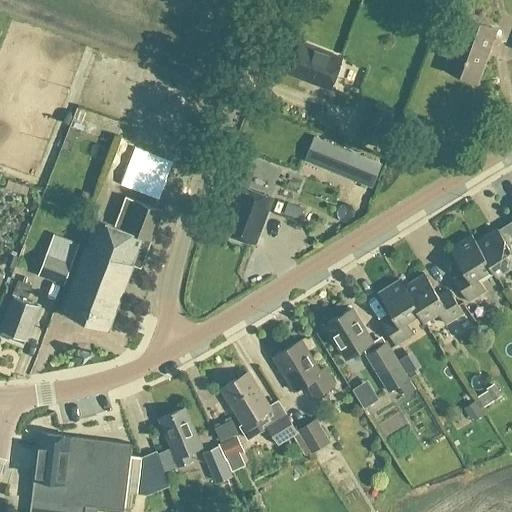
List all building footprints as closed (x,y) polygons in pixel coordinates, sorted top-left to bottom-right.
[(477,82),(495,29),(460,16),(450,42),(454,43),(445,70),(477,82)] [(329,89),(341,59),(300,44),(288,74),(329,89)] [(392,114),(374,107),(366,128),(384,135),(392,114)] [(305,161),(324,169),(333,147),(314,139),(305,161)] [(233,210),(224,232),(254,244),(272,199),(242,188),(239,193),(236,192),(229,208),(233,210)] [(140,268),(162,211),(126,197),(115,227),(96,219),(85,247),(83,246),(58,311),(107,330),(132,265),(140,268)] [(476,244),(492,270),(496,277),(511,268),(511,269),(511,250),(498,229),(477,243),(476,244)] [(476,244),(477,243),(473,236),(451,250),(466,274),(456,280),(471,303),(488,292),(479,278),(492,270),(476,244)] [(72,263),(47,253),(38,277),(64,286),(72,263)] [(18,270),(24,258),(13,254),(8,267),(18,270)] [(420,314),(420,315),(423,321),(438,313),(444,324),(463,313),(449,289),(439,295),(426,272),(405,284),(404,284),(420,314)] [(404,284),(405,284),(401,277),(379,290),(393,313),(382,319),(396,342),(412,333),(406,323),(420,315),(420,314),(404,284)] [(0,326),(0,329),(11,334),(10,338),(23,343),(25,339),(38,305),(25,300),(30,286),(17,281),(12,295),(0,326)] [(389,392),(408,380),(386,343),(376,349),(351,309),(325,324),(346,359),(363,349),(389,392)] [(315,398),(335,386),(327,373),(322,376),(301,341),(274,358),(295,391),(307,384),(315,398)] [(247,440),(267,427),(277,445),(297,433),(287,415),(277,422),(268,407),(247,373),(221,389),(243,425),(240,427),(247,440)] [(482,397),(489,409),(508,396),(500,385),(482,397)] [(476,421),(485,415),(477,401),(468,407),(476,421)] [(201,448),(196,438),(184,408),(160,418),(172,447),(169,448),(177,467),(192,460),(189,453),(201,448)] [(425,451),(404,410),(386,419),(406,460),(425,451)] [(331,441),(317,419),(298,431),(311,453),(331,441)] [(221,440),(237,433),(232,421),(216,428),(221,440)] [(84,511),(85,506),(123,511),(130,455),(132,444),(39,433),(29,511),(84,511)] [(304,445),(288,451),(293,464),(309,458),(304,445)] [(140,457),(136,494),(146,496),(169,487),(156,452),(140,457)] [(331,466),(342,484),(352,478),(341,460),(331,466)]
